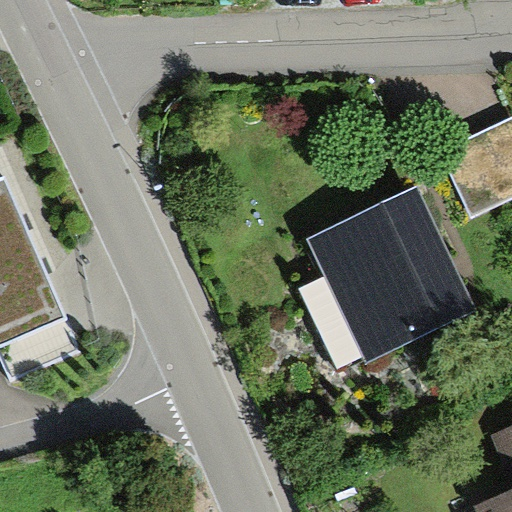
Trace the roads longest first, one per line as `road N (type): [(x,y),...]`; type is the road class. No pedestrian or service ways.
road 1 (residential): [(60,85),(117,56),(196,42),(511,29)]
road 2 (tertiary): [(196,372),(60,85)]
road 3 (residential): [(196,372),(112,411),(0,444)]
road 4 (tertiary): [(252,511),(196,372)]
